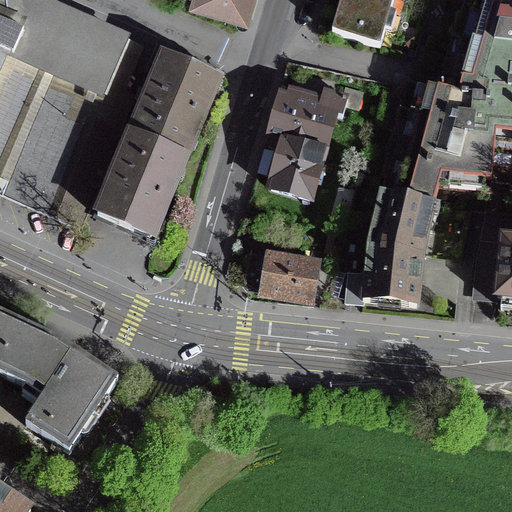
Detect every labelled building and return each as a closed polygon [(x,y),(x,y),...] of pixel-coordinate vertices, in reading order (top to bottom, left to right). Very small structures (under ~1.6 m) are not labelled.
[(0,0),(0,53),(78,88),(102,98),(127,41),(57,10),(33,0),(0,0)] [(247,5),(249,0),(205,0),(240,10),(241,10),(243,10),(244,10),(244,9),(245,9),(246,8),(247,7),(247,6),(247,5)] [(342,0),(332,35),(380,49),(394,0),(342,0)] [(511,0),(463,0),(441,77),(462,83),(459,95),(409,82),(407,82),(407,84),(406,84),(381,178),(385,178),(381,196),(433,207),(438,188),(490,193),(493,167),(511,169),(511,0)] [(131,33),(110,87),(124,92),(145,39),(131,33)] [(66,120),(78,88),(0,53),(0,179),(11,185),(5,197),(80,230),(119,138),(92,129),(70,122),(66,120)] [(131,138),(186,161),(219,81),(164,57),(147,98),(131,138)] [(288,96),(286,101),(282,100),(271,138),(285,142),(324,153),(334,116),(342,119),(345,107),(358,110),(363,93),(346,89),(343,100),(324,94),(322,100),(289,91),(288,96)] [(152,242),(186,161),(131,138),(114,177),(98,217),(152,242)] [(284,147),(271,190),(310,201),(324,153),(285,142),(284,147)] [(368,249),(421,258),(423,251),(433,207),(381,196),(368,249)] [(511,217),(486,214),(476,265),(473,297),(497,299),(502,300),(500,311),(511,311),(511,217)] [(421,265),(421,258),(368,249),(365,277),(348,275),(345,305),(354,306),(363,307),(364,303),(416,308),(421,265)] [(294,259),(270,255),(269,261),(251,258),(243,285),(246,288),(248,291),(263,294),(311,302),(317,263),(294,259)] [(25,426),(26,427),(75,354),(57,342),(32,331),(0,316),(0,376),(25,389),(22,394),(39,406),(25,426)] [(75,354),(26,427),(69,455),(93,419),(118,383),(75,354)] [(0,511),(28,511),(2,494),(0,492),(0,511)]
